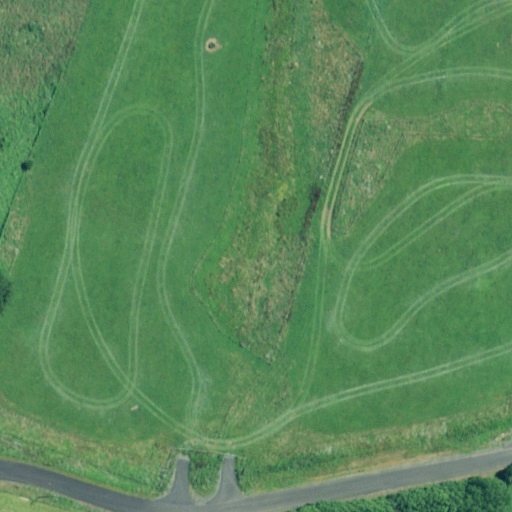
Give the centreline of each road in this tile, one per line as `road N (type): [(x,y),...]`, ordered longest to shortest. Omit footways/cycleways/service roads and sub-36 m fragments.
road 1 (unclassified): [(196,511),(511,455)]
road 2 (unclassified): [(0,470),(171,511)]
